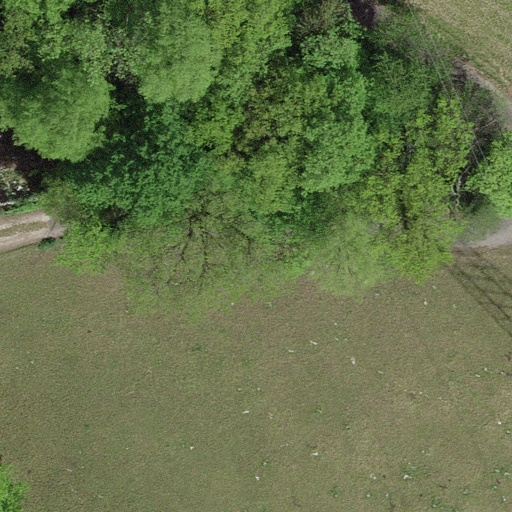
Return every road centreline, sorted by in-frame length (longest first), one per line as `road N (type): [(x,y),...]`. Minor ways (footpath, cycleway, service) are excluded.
road 1 (track): [(0,235),(511,225)]
road 2 (track): [(511,128),(468,86),(347,0)]
